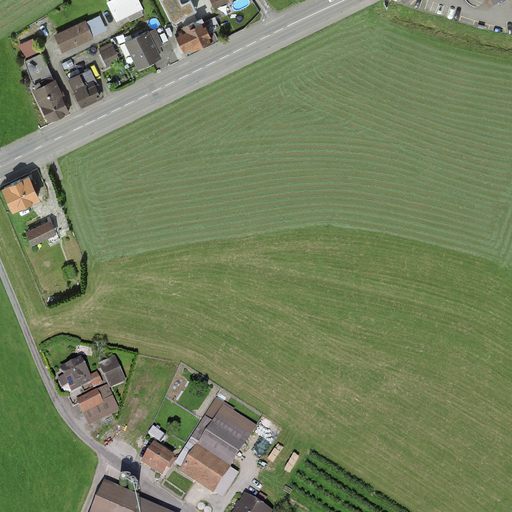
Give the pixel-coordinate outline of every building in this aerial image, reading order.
[(141,0),(108,0),(117,17),(144,4),(141,0)] [(192,0),(163,0),(173,19),(197,8),(192,0)] [(99,12),(54,33),(63,52),(107,30),(99,12)] [(203,20),(178,31),(186,49),(211,37),(203,20)] [(149,28),(124,39),(138,70),(163,59),(149,28)] [(36,38),(22,44),(29,60),(43,54),(36,38)] [(116,42),(101,50),(110,69),(125,62),(116,42)] [(93,67),(68,78),(81,107),(106,96),(93,67)] [(55,78),(34,88),(50,121),(71,111),(55,78)] [(41,198),(29,173),(3,185),(15,210),(41,198)] [(55,219),(34,231),(41,245),(63,233),(55,219)] [(86,378),(74,357),(54,367),(66,389),(86,378)] [(114,357),(96,365),(105,386),(74,399),(86,426),(118,412),(108,388),(124,380),(114,357)] [(255,427),(220,404),(177,471),(212,493),(255,427)] [(169,458),(148,444),(137,461),(158,475),(169,458)] [(166,511),(102,481),(86,511),(166,511)] [(266,511),(240,495),(228,511),(266,511)]
